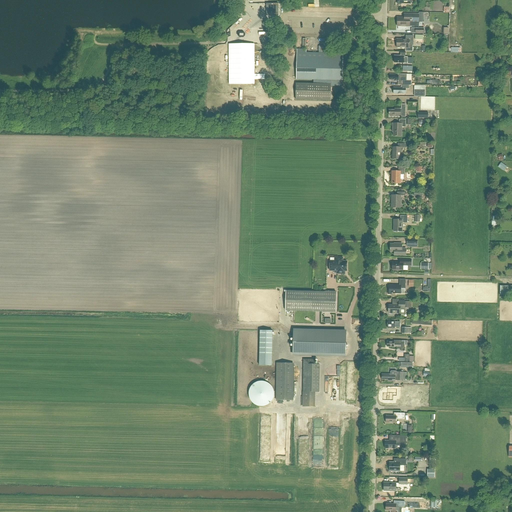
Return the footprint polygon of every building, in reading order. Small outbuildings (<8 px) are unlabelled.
[(266,4),(267,16),(279,16),(278,4),(266,4)] [(414,14),(407,14),(404,14),(404,18),(398,18),(397,26),(410,27),(414,27),(415,26),(415,22),(419,22),(419,15),(414,14)] [(426,29),(426,24),(423,24),(422,28),(415,28),(415,34),(423,34),(424,29),(426,29)] [(413,52),(413,46),(409,46),(410,40),(397,39),(397,48),(406,48),(406,52),(413,52)] [(342,87),(342,81),(343,54),(306,53),(306,49),(297,49),(296,80),(326,80),(326,84),(296,83),(296,100),(331,100),(331,86),(342,87)] [(395,56),(395,63),(404,63),(404,64),(408,64),(408,58),(406,57),(406,53),(400,53),(400,56),(395,56)] [(410,86),(412,86),(412,81),(412,75),(407,75),(398,75),(390,75),(390,80),(395,80),(395,81),(400,81),(403,81),(403,85),(410,86)] [(403,85),(402,85),(401,88),(394,88),(394,94),(406,94),(406,89),(410,89),(410,86),(403,85)] [(425,97),(425,90),(425,86),(414,86),(414,96),(425,97)] [(406,117),(406,105),(402,105),(402,109),(395,109),(395,111),(389,110),(389,115),(391,115),(391,117),(406,117)] [(406,127),(406,120),(400,120),(399,124),(393,124),(393,132),(394,132),(394,136),(402,136),(402,127),(406,127)] [(406,148),(406,144),(398,144),(398,148),(393,147),(393,160),(399,160),(399,161),(403,161),(404,156),(401,156),(401,148),(406,148)] [(400,175),(404,175),(405,167),(408,167),(408,165),(405,165),(405,166),(398,166),(398,168),(399,168),(399,172),(392,172),(392,183),(400,184),(400,175)] [(405,196),(405,192),(397,192),(397,196),(392,196),(391,208),(401,208),(401,196),(405,196)] [(407,223),(408,216),(401,216),(401,220),(394,220),(394,232),(402,232),(403,223),(407,223)] [(394,244),(390,244),(390,252),(394,252),(394,255),(406,256),(406,250),(402,250),(402,244),(394,244)] [(343,261),(343,258),(337,258),(337,261),(330,261),(330,271),(337,271),(337,274),(343,274),(343,271),(347,271),(347,262),(343,261)] [(411,266),(411,260),(407,260),(400,259),(400,263),(392,263),(392,270),(403,270),(403,266),(411,266)] [(430,269),(430,263),(419,262),(419,269),(423,269),(423,273),(427,273),(427,269),(430,269)] [(405,289),(406,283),(400,283),(400,286),(389,286),(389,289),(388,289),(388,294),(392,295),(392,294),(393,294),(401,294),(401,289),(405,289)] [(511,285),(498,286),(498,294),(511,294),(511,285)] [(335,312),(336,292),(285,290),(284,311),(335,312)] [(408,308),(409,302),(399,302),(399,306),(389,305),(389,313),(400,314),(400,309),(405,309),(405,308),(408,308)] [(257,330),(256,365),(269,365),(270,330),(257,330)] [(346,332),(294,331),(293,354),(346,355),(346,332)] [(319,392),(319,364),(316,364),(316,360),(304,359),(303,392),(319,392)] [(293,400),(293,363),(276,363),(276,400),(293,400)] [(382,374),(382,380),(388,380),(388,382),(395,382),(395,381),(403,381),(404,373),(398,372),(396,371),(391,371),(390,372),(390,374),(382,374)] [(261,397),(250,396),(249,404),(267,405),(267,401),(270,401),(271,383),(254,381),(254,386),(262,387),(261,397)] [(382,393),(382,400),(392,400),(392,396),(396,396),(396,389),(386,389),(386,393),(382,393)] [(405,420),(405,414),(394,413),(394,416),(386,416),(386,423),(396,423),(396,419),(405,420)] [(405,444),(405,438),(394,437),(393,441),(386,441),(385,449),(396,449),(396,444),(405,444)] [(406,466),(406,460),(398,459),(398,463),(390,463),(390,471),(394,471),(394,472),(400,472),(400,471),(404,471),(404,466),(406,466)] [(396,492),(396,483),(384,483),(384,491),(396,492)] [(405,508),(405,502),(394,501),(394,504),(386,504),(386,511),(390,511),(397,511),(398,511),(396,511),(396,507),(405,508)]
